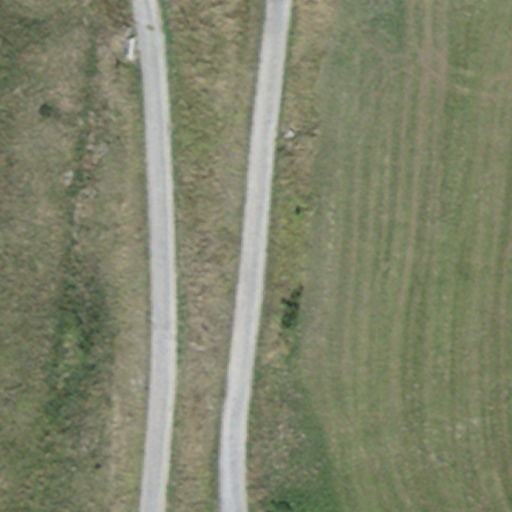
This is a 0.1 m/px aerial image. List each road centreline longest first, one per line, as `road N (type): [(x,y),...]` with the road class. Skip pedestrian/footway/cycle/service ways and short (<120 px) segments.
road 1 (unclassified): [(280,0),(238,361),(229,511)]
road 2 (unclassified): [(148,511),(163,207),(142,0)]
